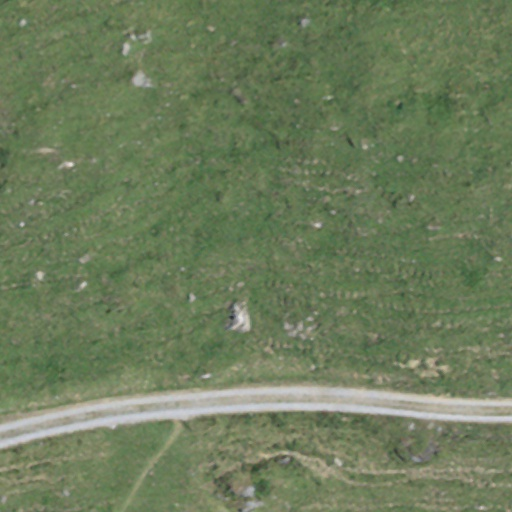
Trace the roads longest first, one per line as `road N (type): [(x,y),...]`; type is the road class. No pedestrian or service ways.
road 1 (track): [(186,404),(511,409)]
road 2 (track): [(0,439),(186,404)]
